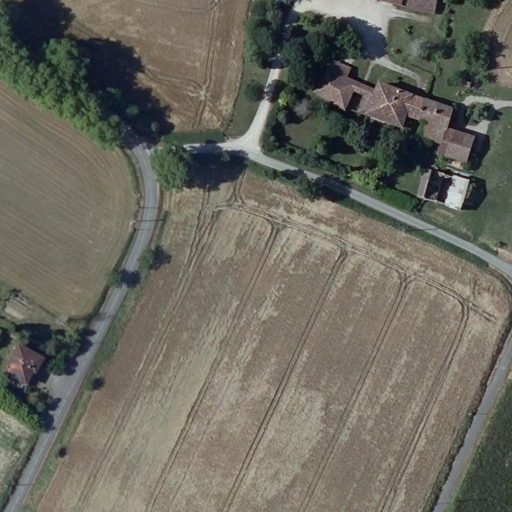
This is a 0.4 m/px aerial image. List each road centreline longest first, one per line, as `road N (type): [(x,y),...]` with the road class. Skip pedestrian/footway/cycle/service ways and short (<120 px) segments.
road 1 (unclassified): [(511,265),(388,203),(242,153),(195,147),(141,154)]
road 2 (tertiary): [(141,154),(150,192),(141,244),(12,511)]
road 3 (tertiary): [(0,41),(115,120),(141,154)]
road 4 (unclassified): [(511,346),(438,511)]
road 5 (unknown): [(242,153),(294,0)]
